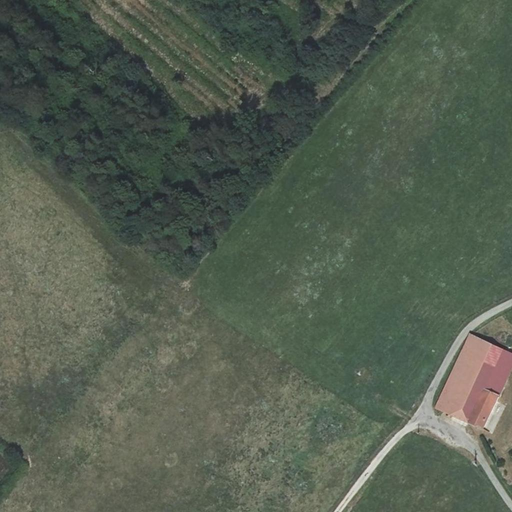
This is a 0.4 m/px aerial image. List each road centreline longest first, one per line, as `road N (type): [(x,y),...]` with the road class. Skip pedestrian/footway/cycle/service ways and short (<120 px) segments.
road 1 (track): [(402,0),(379,25),(338,20),(290,45),(204,19),(157,17),(0,44)]
road 2 (unclassified): [(511,302),(468,329),(420,415),(461,436),(511,506)]
road 3 (track): [(420,415),(337,511)]
